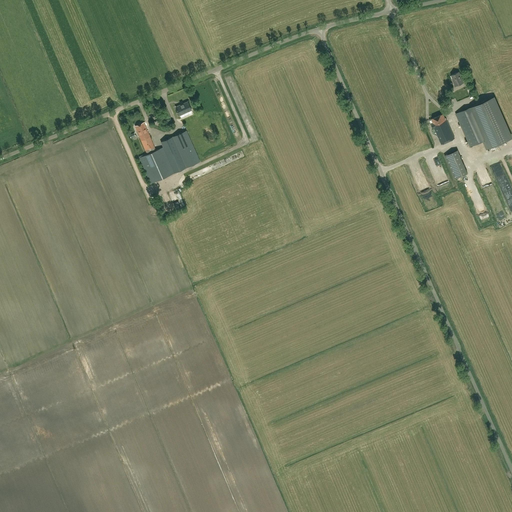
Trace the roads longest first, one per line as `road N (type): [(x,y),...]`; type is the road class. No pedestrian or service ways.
road 1 (unclassified): [(511,464),(318,28)]
road 2 (unclassified): [(0,156),(318,28)]
